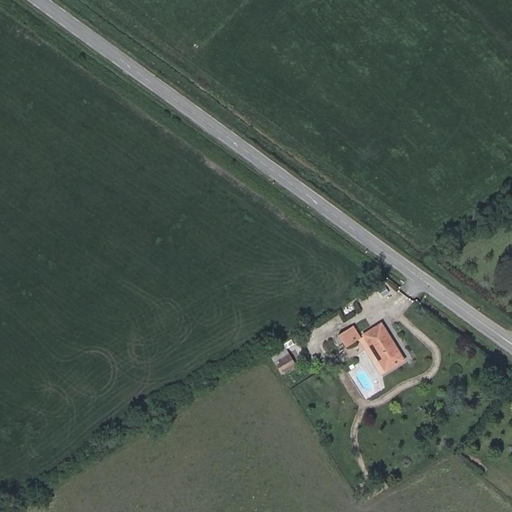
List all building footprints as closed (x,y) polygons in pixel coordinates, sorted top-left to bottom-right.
[(387,355),(382,358),(392,374),(415,360),(393,325),(376,336),(387,355)] [(365,327),(350,336),(357,347),(371,339),(372,338),(365,327)] [(371,339),(382,358),(387,355),(376,336),(372,338),(371,339)] [(281,363),(295,355),(293,351),(278,359),(281,363)] [(303,367),(295,355),(281,363),(289,375),(303,367)]
